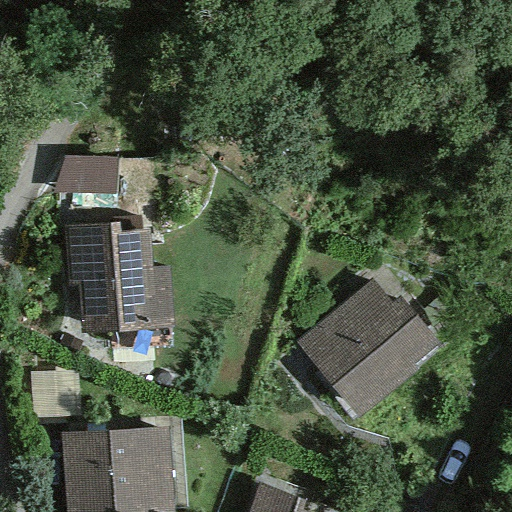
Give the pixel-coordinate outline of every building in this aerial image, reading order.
[(113,195),(115,159),(63,157),(51,192),(113,195)] [(118,222),(63,226),(68,287),(77,286),(79,334),(172,328),(168,265),(151,266),(148,230),(119,232),(118,222)] [(413,365),(437,344),(398,296),(390,303),(371,279),(294,342),(357,418),(416,369),(413,365)] [(77,370),(28,372),(30,419),(79,418),(77,370)] [(171,511),(167,427),(59,433),(63,511),(171,511)] [(306,511),(300,510),(303,501),(259,485),(249,511),(306,511)]
